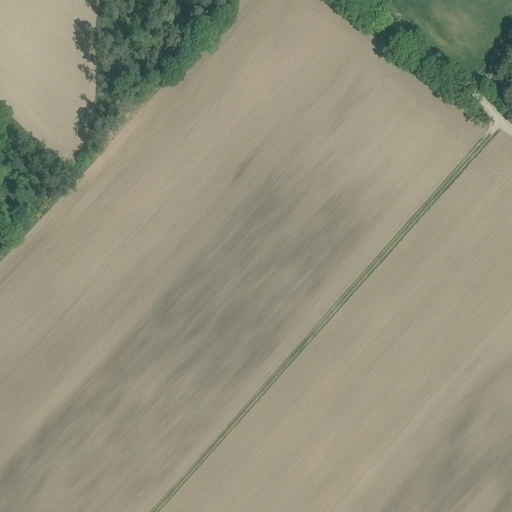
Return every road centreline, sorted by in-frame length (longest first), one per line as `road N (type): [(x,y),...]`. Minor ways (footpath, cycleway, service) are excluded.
road 1 (track): [(162,511),(467,166),(498,117)]
road 2 (track): [(511,129),(369,0)]
